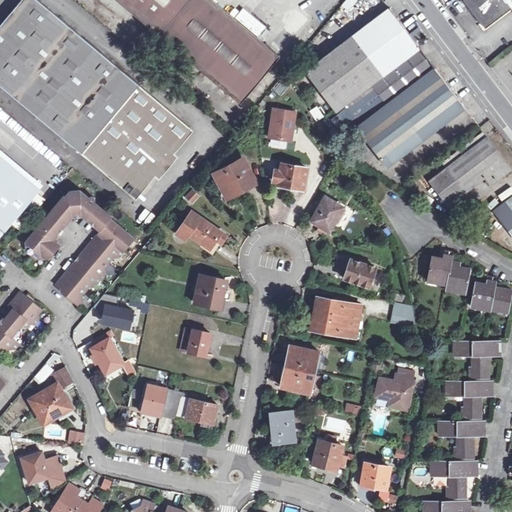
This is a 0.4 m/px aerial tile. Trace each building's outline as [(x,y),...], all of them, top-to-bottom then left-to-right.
[(0,85),(133,200),(153,177),(157,181),(177,158),(173,154),(192,131),(38,0),(22,0),(0,25),(0,85)] [(116,0),(237,105),(278,57),(212,0),(116,0)] [(511,0),(462,0),(472,13),(484,29),(511,10),(511,11),(511,0)] [(334,111),(368,86),(419,47),(416,43),(425,37),(417,26),(409,33),(399,20),(392,11),(389,7),(305,71),(334,111)] [(419,47),(368,86),(383,106),(391,100),(434,67),(419,47)] [(391,100),(383,106),(354,128),(384,168),(464,106),(449,86),(434,67),(391,100)] [(297,78),(306,89),(313,83),(303,72),(297,78)] [(317,106),(309,111),(316,122),(324,116),(317,106)] [(271,108),(267,142),(293,145),(296,110),(271,108)] [(487,138),(446,168),(465,192),(484,178),(490,185),(511,169),(495,148),(487,138)] [(0,234),(38,190),(0,158),(0,234)] [(241,161),(215,174),(218,179),(214,182),(218,190),(222,188),(226,195),(244,186),(245,188),(253,184),(241,161)] [(283,164),(281,171),(276,171),(273,182),(279,183),(278,189),(290,191),(290,188),(304,190),(308,169),(283,164)] [(465,192),(446,168),(430,180),(449,204),(465,192)] [(340,172),(335,181),(346,187),(351,178),(340,172)] [(192,205),(200,195),(191,189),(184,198),(192,205)] [(60,292),(73,302),(79,307),(83,302),(82,296),(93,284),(97,284),(105,275),(104,270),(113,259),(119,258),(134,240),(128,235),(109,220),(111,217),(95,203),(95,202),(95,201),(95,200),(94,200),(94,199),(93,198),(92,198),(92,197),(91,197),(90,197),(90,198),(89,198),(79,190),(69,192),(64,198),(63,197),(42,223),(39,223),(38,224),(36,224),(22,241),(25,243),(26,252),(35,261),(49,260),(60,246),(54,241),(72,219),(82,217),(100,231),(56,285),(60,289),(60,292)] [(511,196),(494,209),(511,234),(511,196)] [(329,232),(330,233),(344,209),(327,198),(312,222),(320,227),(329,232)] [(212,249),(218,240),(223,233),(193,212),(178,234),(186,240),(190,235),(212,249)] [(329,232),(320,227),(317,232),(326,237),(329,232)] [(223,233),(218,240),(223,243),(227,236),(223,233)] [(432,257),(428,280),(439,282),(438,284),(447,285),(446,290),(455,292),(456,289),(466,291),(471,269),(461,267),(462,258),(453,257),(453,252),(445,251),(443,259),(432,257)] [(351,260),(344,280),(370,289),(376,269),(351,260)] [(222,308),(223,300),(225,291),(227,280),(200,274),(194,303),(222,308)] [(482,307),(482,309),(490,311),(491,309),(509,312),(511,295),(511,291),(504,290),(505,285),(496,283),(497,278),(488,276),(487,285),(475,283),(471,305),(482,307)] [(43,310),(21,292),(9,306),(11,307),(4,315),(7,317),(4,321),(0,316),(0,350),(5,355),(10,349),(15,350),(20,344),(19,343),(22,339),(21,330),(27,329),(30,324),(34,328),(38,323),(37,317),(43,310)] [(119,297),(105,294),(95,308),(104,316),(117,326),(130,329),(134,311),(117,307),(119,297)] [(395,303),(396,303),(406,305),(408,297),(397,295),(395,303)] [(322,306),(316,305),(314,321),(319,323),(318,330),(357,338),(359,329),(353,327),(354,320),(360,321),(363,306),(324,298),(322,306)] [(151,305),(140,302),(139,307),(143,308),(142,312),(149,314),(151,305)] [(406,305),(396,303),(392,320),(416,325),(413,306),(406,305)] [(117,326),(104,316),(103,323),(117,326)] [(183,341),(181,350),(207,356),(211,333),(186,327),(183,341)] [(94,346),(97,353),(95,354),(93,355),(97,363),(100,361),(107,374),(125,363),(110,337),(94,346)] [(500,342),(454,343),(454,357),(473,356),(473,368),(471,368),(471,379),(490,378),(489,356),(500,356),(500,342)] [(291,356),(289,367),(286,377),(284,377),(282,387),(310,393),(312,386),(314,377),(315,373),(319,353),(292,346),(289,356),(291,356)] [(346,358),(344,364),(354,366),(355,360),(346,358)] [(38,376),(44,382),(53,371),(48,366),(38,376)] [(59,384),(63,390),(75,383),(67,369),(54,376),(59,384)] [(314,377),(312,386),(318,387),(320,378),(314,377)] [(381,384),(377,402),(392,406),(391,412),(410,416),(416,385),(397,381),(396,387),(381,384)] [(493,382),(447,383),(447,397),(465,396),(466,408),(463,408),(463,418),(482,418),(482,396),(493,396),(493,382)] [(31,399),(46,424),(73,408),(63,390),(59,384),(31,399)] [(163,413),(179,416),(183,397),(184,392),(149,384),(143,409),(152,411),(152,414),(162,416),(163,413)] [(183,397),(179,416),(202,421),(213,424),(215,416),(216,416),(219,405),(183,397)] [(350,405),(348,412),(360,415),(361,408),(350,405)] [(276,434),(278,443),(297,441),(294,421),(293,412),(293,410),(271,413),(273,435),(276,434)] [(485,422),(440,422),(440,436),(458,436),(458,448),(456,448),(456,458),(474,458),(474,436),(485,436),(485,422)] [(69,431),(68,442),(76,443),(77,432),(69,431)] [(86,433),(77,432),(76,443),(83,444),(86,433)] [(330,437),(329,443),(336,445),(338,438),(330,437)] [(321,441),(315,464),(338,470),(339,465),(342,455),(344,447),(336,445),(329,443),(321,441)] [(404,459),(406,452),(396,449),(394,457),(404,459)] [(22,458),(30,483),(49,477),(53,490),(66,482),(57,455),(43,460),(41,452),(22,458)] [(365,462),(362,483),(387,487),(391,467),(365,462)] [(477,462),(432,463),(432,476),(450,476),(451,488),(448,488),(448,499),(467,498),(467,476),(478,476),(477,462)] [(104,478),(101,488),(109,491),(113,481),(104,478)] [(95,496),(89,492),(83,488),(81,491),(71,485),(53,511),(98,511),(103,505),(93,499),(95,496)] [(156,504),(145,500),(143,507),(134,511),(162,511),(163,510),(154,507),(156,504)] [(470,511),(470,502),(425,503),(424,511),(470,511)]
